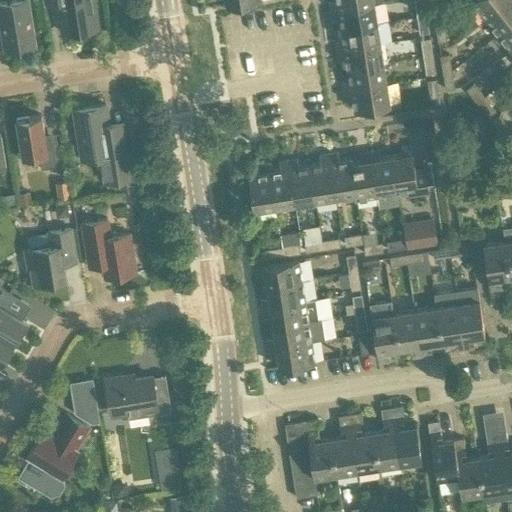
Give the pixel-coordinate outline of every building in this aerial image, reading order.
[(0,21),(5,50),(35,45),(27,0),(15,0),(0,2),(0,21)] [(45,0),(46,3),(59,1),(65,33),(96,28),(91,0),(45,0)] [(328,0),(330,9),(374,2),(383,0),(382,0),(328,0)] [(414,0),(417,16),(426,15),(423,0),(414,0)] [(473,0),(472,1),(485,18),(507,0),(473,0)] [(511,0),(507,0),(485,18),(498,34),(511,22),(511,0)] [(377,22),(374,2),(330,9),(332,18),(339,17),(341,28),(377,22)] [(426,15),(417,16),(420,33),(429,32),(426,15)] [(341,28),(343,39),(335,40),(337,49),(380,43),(377,22),(341,28)] [(511,22),(498,34),(511,50),(511,48),(511,22)] [(438,42),(446,41),(444,24),(435,25),(438,42)] [(423,57),(432,55),(430,38),(421,40),(423,57)] [(380,43),(337,49),(338,59),(346,58),(347,68),(383,63),(380,43)] [(443,72),(451,71),(449,54),(440,55),(443,72)] [(435,72),(432,55),(423,57),(426,74),(435,72)] [(347,68),(349,79),(342,80),(343,90),(386,83),(383,63),(347,68)] [(451,71),(443,72),(445,89),(454,88),(451,71)] [(430,97),(439,96),(436,79),(427,80),(430,97)] [(390,104),(386,83),(343,90),(345,99),(352,98),(354,109),(390,104)] [(477,102),(484,97),(473,84),(466,89),(477,102)] [(484,97),(477,102),(488,116),(495,110),(484,97)] [(108,122),(106,104),(73,110),(81,159),(98,156),(102,177),(117,175),(118,187),(135,184),(125,119),(108,122)] [(55,133),(45,135),(41,115),(16,119),(22,156),(39,153),(41,168),(60,164),(55,133)] [(503,135),(510,129),(499,116),(492,121),(503,135)] [(402,154),(391,156),(396,191),(407,190),(408,196),(429,193),(425,167),(414,169),(410,145),(400,147),(402,154)] [(379,150),(369,152),(376,195),(396,191),(391,156),(380,157),(379,150)] [(337,152),(328,153),(335,196),(355,193),(356,198),(350,157),(339,159),(337,152)] [(376,195),(369,152),(360,153),(361,160),(351,162),(350,157),(356,198),(376,195)] [(320,162),(309,164),(315,200),(335,196),(328,153),(319,155),(320,162)] [(297,158),(288,160),(295,203),(315,200),(309,164),(299,166),(297,158)] [(280,169),(269,170),(275,206),(295,203),(288,160),(279,161),(280,169)] [(269,170),(258,172),(257,165),(247,166),(254,210),(275,206),(269,170)] [(69,178),(57,179),(59,195),(71,194),(69,178)] [(511,195),(511,186),(501,188),(503,197),(511,195)] [(15,202),(13,190),(0,192),(0,199),(1,204),(15,202)] [(31,201),(29,190),(19,192),(20,203),(31,201)] [(476,201),(492,198),(491,190),(474,192),(476,201)] [(55,211),(61,216),(68,215),(66,202),(54,203),(55,211)] [(109,231),(107,218),(81,222),(86,247),(100,245),(105,277),(135,272),(129,233),(114,235),(109,231)] [(62,254),(74,252),(70,228),(48,231),(50,245),(37,247),(40,265),(31,266),(34,284),(66,279),(62,254)] [(362,234),(345,236),(346,245),(363,242),(362,234)] [(404,239),(405,247),(422,244),(421,236),(404,239)] [(322,240),(323,249),(340,246),(338,237),(322,240)] [(405,247),(404,239),(387,241),(388,250),(405,247)] [(323,249),(322,240),(305,243),(306,251),(323,249)] [(510,276),(504,240),(483,243),(489,287),(500,285),(499,278),(510,276)] [(381,242),(364,245),(365,254),(382,251),(381,242)] [(281,247),(283,255),(300,252),(298,244),(281,247)] [(465,244),(448,247),(450,255),(466,253),(465,244)] [(283,255),(281,247),(264,249),(266,258),(283,255)] [(450,255),(448,247),(432,249),(433,258),(450,255)] [(406,254),(407,263),(423,260),(422,251),(406,254)] [(349,272),(358,271),(355,254),(346,255),(349,272)] [(407,263),(406,254),(389,256),(390,265),(407,263)] [(362,260),(364,269),(380,267),(379,258),(362,260)] [(299,259),(263,265),(255,266),(257,276),(264,275),(266,285),(302,280),(299,259)] [(358,271),(349,272),(352,289),(360,288),(358,271)] [(266,285),(268,296),(260,297),(262,307),(305,300),(302,280),(266,285)] [(3,307),(11,293),(0,286),(0,334),(13,342),(26,321),(3,307)] [(477,287),(455,291),(464,346),(474,345),(473,336),(485,334),(477,287)] [(455,291),(456,303),(436,306),(441,341),(453,339),(454,348),(464,346),(455,291)] [(355,313),(364,311),(361,294),(353,296),(355,313)] [(315,298),(305,300),(262,307),(263,316),(271,315),(272,326),(308,320),(318,318),(315,298)] [(436,306),(414,309),(421,353),(431,351),(430,343),(441,341),(436,306)] [(421,353),(414,309),(393,313),(399,348),(410,346),(411,354),(421,353)] [(364,311),(355,313),(358,330),(367,328),(364,311)] [(399,348),(393,313),(371,316),(378,360),(389,358),(387,350),(399,348)] [(272,326),(274,337),(267,338),(268,347),(311,340),(308,320),(272,326)] [(13,342),(0,334),(0,363),(4,366),(9,357),(8,351),(13,342)] [(362,354),(370,352),(368,335),(359,337),(362,354)] [(315,361),(311,340),(268,347),(270,356),(277,355),(279,367),(315,361)] [(124,376),(105,379),(111,413),(147,407),(148,415),(171,412),(168,392),(155,394),(153,376),(124,380),(124,376)] [(95,402),(75,405),(76,412),(92,422),(97,413),(95,402)] [(391,407),(400,463),(422,459),(416,424),(404,426),(401,405),(391,407)] [(384,429),(373,430),(378,466),(400,463),(391,407),(381,408),(384,429)] [(76,448),(89,426),(66,412),(53,435),(43,429),(27,456),(61,476),(77,449),(76,448)] [(361,432),(358,412),(348,413),(357,469),(378,466),(373,430),(361,432)] [(341,435),(330,437),(336,473),(357,469),(348,413),(338,415),(341,435)] [(316,419),(305,420),(307,433),(309,445),(311,457),(313,469),(314,476),(336,473),(330,437),(319,439),(316,419)] [(307,433),(305,420),(284,423),(286,436),(307,433)] [(452,439),(441,440),(438,420),(428,422),(436,478),(458,474),(452,439)] [(496,432),(495,432),(505,497),(511,495),(511,450),(509,451),(506,430),(496,432)] [(505,497),(495,432),(486,434),(489,454),(477,456),(483,491),(484,500),(505,497)] [(307,433),(286,436),(288,448),(309,445),(307,433)] [(483,491),(477,456),(466,458),(463,437),(452,439),(458,474),(461,495),(483,491)] [(309,445),(288,448),(290,460),(311,457),(309,445)] [(311,457),(290,460),(292,473),(313,469),(311,457)] [(160,470),(162,487),(179,485),(177,468),(160,470)] [(314,476),(313,469),(292,473),(294,485),(315,482),(314,476)] [(127,487),(120,482),(114,483),(116,495),(128,493),(127,487)] [(315,482),(294,485),(296,497),(317,494),(315,482)] [(185,493),(169,496),(171,507),(187,505),(185,493)] [(105,506),(111,511),(116,511),(115,500),(104,501),(105,506)]
